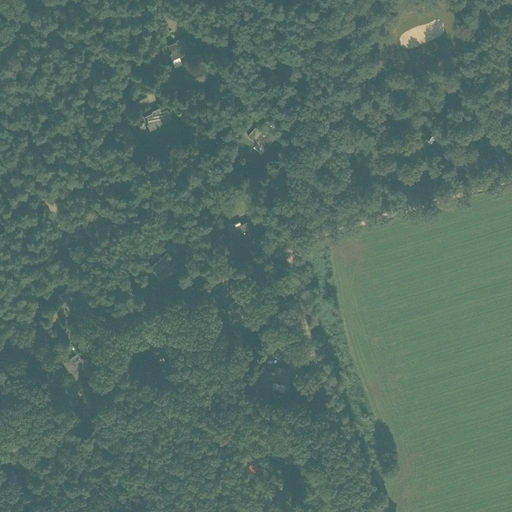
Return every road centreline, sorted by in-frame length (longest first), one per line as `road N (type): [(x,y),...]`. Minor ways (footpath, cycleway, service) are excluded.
road 1 (track): [(290,248),(291,136),(330,0)]
road 2 (track): [(290,248),(511,179)]
road 3 (track): [(354,467),(290,248)]
